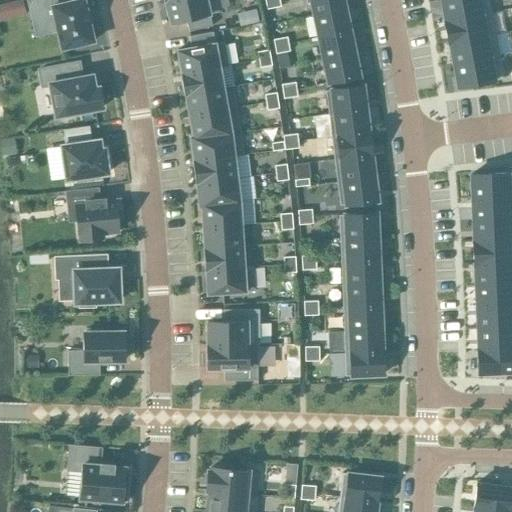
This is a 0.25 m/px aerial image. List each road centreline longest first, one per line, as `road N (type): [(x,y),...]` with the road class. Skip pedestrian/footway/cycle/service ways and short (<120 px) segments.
road 1 (residential): [(116,0),(152,195),(160,307),(155,511)]
road 2 (residential): [(427,397),(411,135)]
road 3 (residential): [(411,135),(387,0)]
